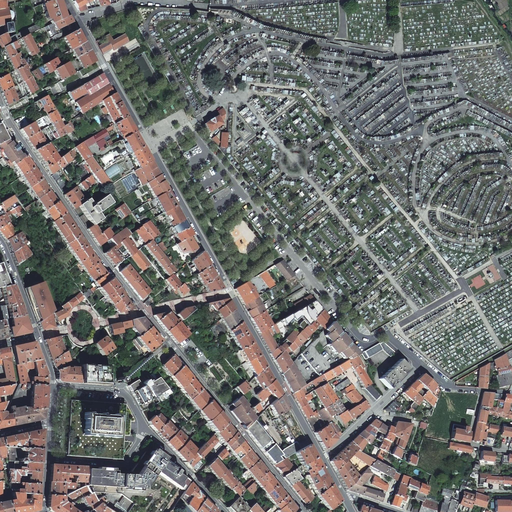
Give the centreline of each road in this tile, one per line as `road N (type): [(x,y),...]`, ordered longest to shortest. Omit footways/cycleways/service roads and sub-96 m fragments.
road 1 (residential): [(305,511),(97,252),(0,99)]
road 2 (residential): [(151,148),(188,127),(365,339),(382,332),(421,364)]
road 3 (residential): [(323,459),(151,148)]
road 4 (residential): [(151,148),(65,0)]
road 5 (residential): [(323,459),(421,364)]
road 6 (residential): [(51,389),(125,393),(149,433)]
